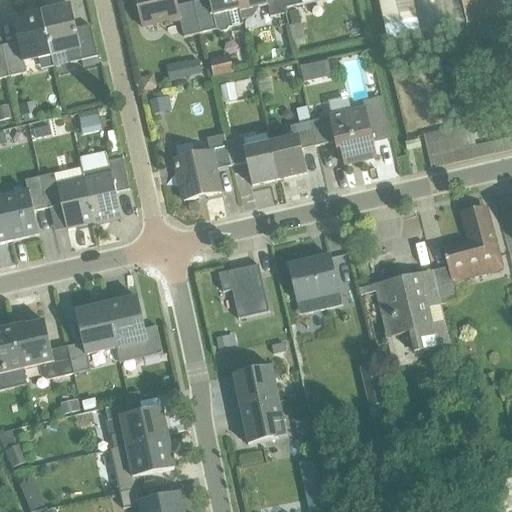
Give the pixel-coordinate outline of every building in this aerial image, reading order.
[(200,35),(193,4),(178,7),(176,0),(134,0),(142,29),(168,22),(169,26),(180,24),(183,38),(200,35)] [(240,22),(242,22),(237,0),(208,0),(193,4),(200,35),(216,31),(220,34),(227,32),(230,28),(240,25),(240,22)] [(285,10),(282,0),(237,0),(242,22),(253,19),(259,10),(267,8),(270,19),(286,15),(285,10)] [(282,0),(285,10),(302,6),(300,0),(282,0)] [(511,0),(420,0),(412,2),(411,0),(378,0),(388,43),(392,42),(393,47),(399,70),(438,61),(434,37),(417,42),(417,37),(420,36),(420,35),(430,32),(466,24),(467,25),(511,15),(511,0)] [(68,55),(71,65),(82,63),(98,59),(91,28),(76,31),(71,7),(42,14),(52,59),(68,55)] [(298,11),(289,13),(292,26),(289,27),(293,44),(305,40),(298,11)] [(25,65),(52,59),(42,14),(13,21),(18,44),(3,47),(10,78),(27,75),(25,65)] [(0,80),(10,78),(3,47),(0,48),(0,80)] [(230,57),(210,61),(213,79),(233,75),(230,57)] [(84,69),(99,66),(98,59),(82,63),(84,69)] [(185,64),(188,78),(203,75),(200,61),(185,64)] [(328,62),(300,69),(304,84),(332,78),(328,62)] [(271,79),(258,81),(261,98),(274,95),(271,79)] [(220,87),(223,104),(237,101),(234,84),(220,87)] [(162,94),(152,96),(153,101),(149,102),(152,116),(172,112),(169,98),(163,99),(162,94)] [(381,99),(362,103),(363,109),(365,109),(374,144),(390,140),(381,99)] [(343,102),(329,105),(331,116),(346,113),(343,102)] [(25,122),(36,119),(33,103),(20,106),(23,118),(23,117),(25,122)] [(9,107),(0,108),(0,122),(12,121),(9,107)] [(316,148),(311,123),(308,108),(296,111),(300,126),(290,128),(293,139),(271,144),(279,182),(307,175),(301,151),(316,148)] [(311,123),(316,148),(334,144),(337,152),(340,151),(344,167),(377,159),(374,144),(365,109),(363,109),(346,113),(331,116),(328,117),(329,119),(311,123)] [(97,111),(78,115),(82,137),(102,133),(97,111)] [(100,116),(103,132),(115,130),(112,114),(100,116)] [(470,125),(423,136),(431,169),(511,150),(511,138),(476,147),(470,125)] [(49,126),(34,129),(36,141),(51,138),(49,126)] [(279,182),(271,144),(269,134),(242,141),(242,139),(226,143),(232,168),(246,164),(252,188),(279,182)] [(232,168),(226,143),(224,136),(207,140),(209,152),(174,161),(184,203),(221,195),(216,171),(232,168)] [(123,160),(108,164),(106,156),(81,162),(83,170),(94,224),(121,218),(116,195),(130,192),(123,160)] [(94,224),(83,170),(40,179),(48,211),(50,210),(61,208),(67,230),(67,231),(94,224)] [(34,213),(48,211),(40,179),(25,182),(27,192),(2,198),(12,243),(40,237),(34,213)] [(0,246),(12,243),(2,198),(0,198),(0,246)] [(61,208),(50,210),(55,232),(67,230),(61,208)] [(433,272),(441,306),(459,301),(455,284),(501,272),(484,210),(464,216),(470,241),(442,248),(448,269),(433,272)] [(299,309),(341,300),(331,259),(288,269),(299,309)] [(259,267),(219,276),(223,295),(232,293),(238,321),(269,314),(259,267)] [(438,349),(451,346),(441,306),(433,272),(420,276),(421,280),(438,349)] [(401,280),(358,291),(360,297),(376,293),(387,340),(409,335),(414,357),(438,351),(438,349),(421,280),(420,276),(401,280)] [(145,331),(138,300),(107,307),(117,352),(120,366),(163,355),(157,328),(145,331)] [(341,300),(299,309),(300,316),(343,307),(341,300)] [(67,349),(73,376),(91,372),(88,358),(117,352),(107,307),(91,311),(91,313),(76,316),(83,345),(67,349)] [(52,352),(45,323),(27,327),(27,326),(13,329),(24,372),(39,368),(41,379),(47,382),(73,376),(67,349),(52,352)] [(13,329),(0,331),(0,393),(27,388),(24,372),(13,329)] [(236,333),(221,334),(221,349),(237,348),(236,333)] [(379,364),(360,369),(375,435),(388,432),(385,418),(389,417),(379,364)] [(241,412),(280,404),(272,369),(233,377),(241,412)] [(77,401),(61,406),(63,417),(80,413),(77,401)] [(280,404),(241,412),(248,447),(287,439),(280,404)] [(115,451),(169,440),(169,438),(166,426),(165,426),(161,410),(137,415),(135,405),(107,411),(109,423),(117,421),(120,436),(112,438),(115,451)] [(305,407),(290,410),(292,422),(295,422),(298,436),(310,434),(305,407)] [(12,433),(0,435),(0,440),(13,470),(18,469),(27,466),(19,447),(16,449),(12,433)] [(169,440),(115,451),(110,452),(121,494),(142,489),(139,479),(174,471),(171,458),(173,457),(169,440)] [(511,511),(511,471),(487,477),(492,511),(511,511)] [(34,481),(20,487),(31,511),(34,511),(46,508),(34,481)] [(142,489),(121,494),(124,511),(138,508),(139,511),(184,511),(181,495),(146,502),(144,490),(142,489)]
